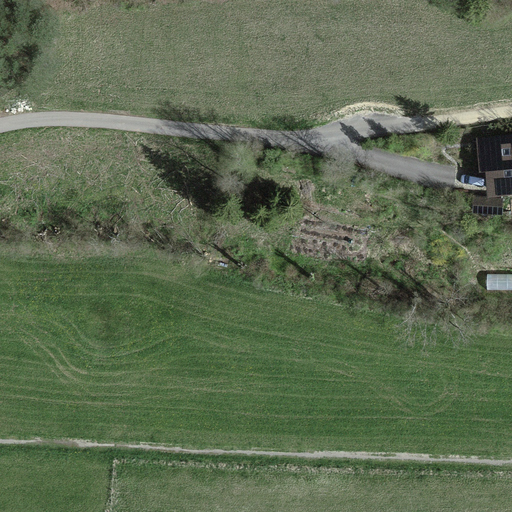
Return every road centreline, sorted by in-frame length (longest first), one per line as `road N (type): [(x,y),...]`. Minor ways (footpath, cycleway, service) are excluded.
road 1 (track): [(511,117),(274,142),(116,125),(33,123),(0,131)]
road 2 (track): [(511,462),(0,439)]
road 3 (track): [(348,139),(366,160),(463,180)]
